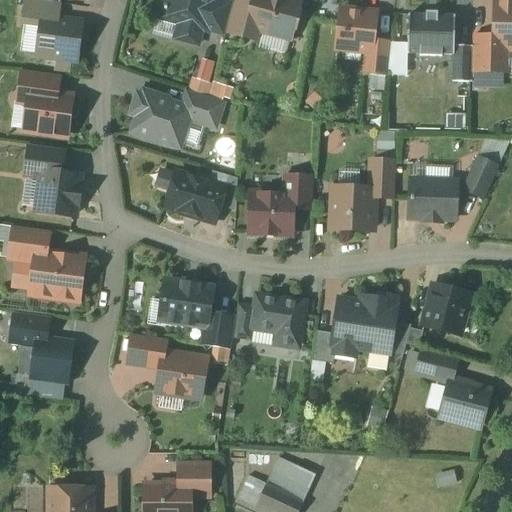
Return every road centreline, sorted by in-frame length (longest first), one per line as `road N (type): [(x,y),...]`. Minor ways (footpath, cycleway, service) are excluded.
road 1 (residential): [(511,263),(456,258),(278,268),(205,255),(117,223)]
road 2 (residential): [(117,223),(98,100),(111,0)]
road 3 (residential): [(117,223),(98,396),(106,435)]
